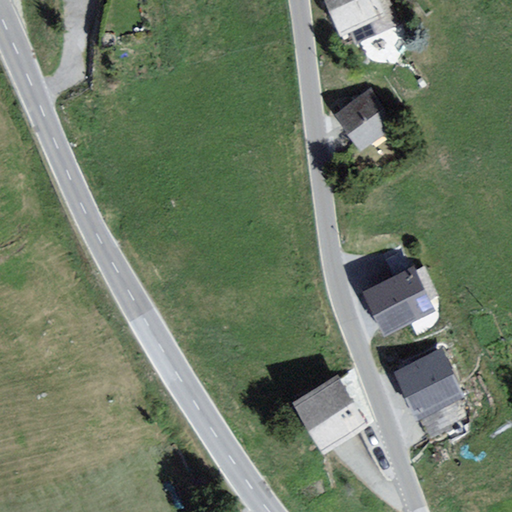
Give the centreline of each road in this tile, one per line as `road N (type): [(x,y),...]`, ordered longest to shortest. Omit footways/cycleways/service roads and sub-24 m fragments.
road 1 (secondary): [(0,14),(112,263),(269,511)]
road 2 (residential): [(416,511),(349,334),(330,254),(296,0)]
